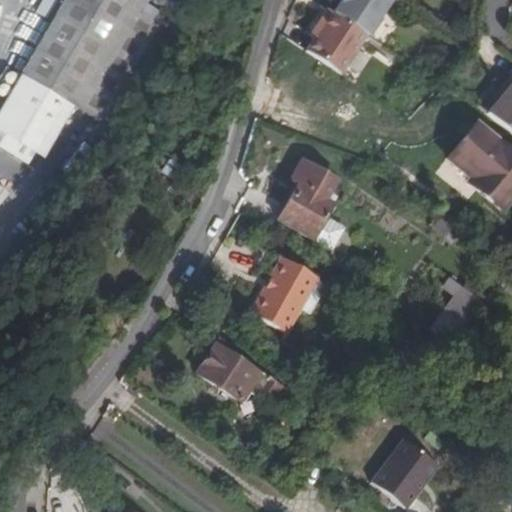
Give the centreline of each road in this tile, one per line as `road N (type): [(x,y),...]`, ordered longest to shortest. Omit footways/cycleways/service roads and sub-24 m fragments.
road 1 (residential): [(276,0),(213,202),(105,387),(31,463),(22,511)]
road 2 (track): [(246,98),(376,136),(452,125)]
road 3 (track): [(105,387),(275,511)]
road 4 (track): [(82,410),(210,511)]
road 5 (track): [(59,432),(162,511)]
